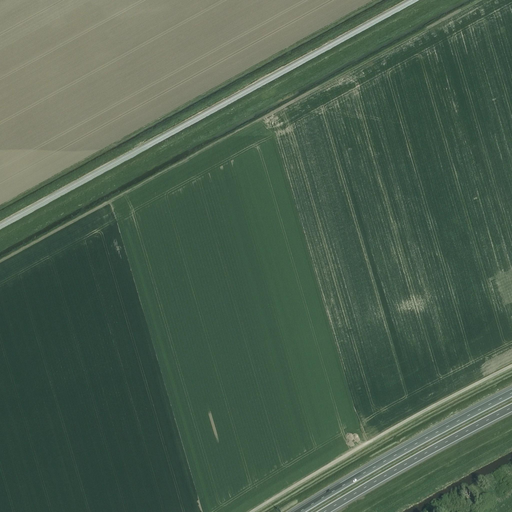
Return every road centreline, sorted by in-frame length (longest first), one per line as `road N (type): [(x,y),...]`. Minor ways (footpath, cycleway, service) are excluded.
road 1 (unclassified): [(252,511),(511,365)]
road 2 (motorway): [(511,393),(299,511)]
road 3 (motorway): [(324,511),(511,407)]
